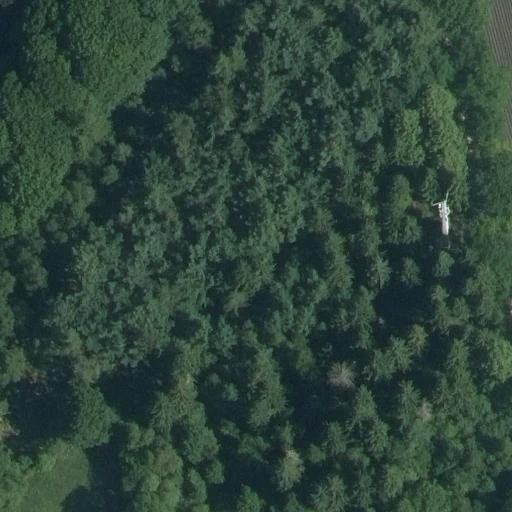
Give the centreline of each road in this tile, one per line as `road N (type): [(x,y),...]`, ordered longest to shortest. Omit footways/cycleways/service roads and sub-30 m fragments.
road 1 (track): [(0,384),(257,0)]
road 2 (track): [(511,292),(428,0)]
